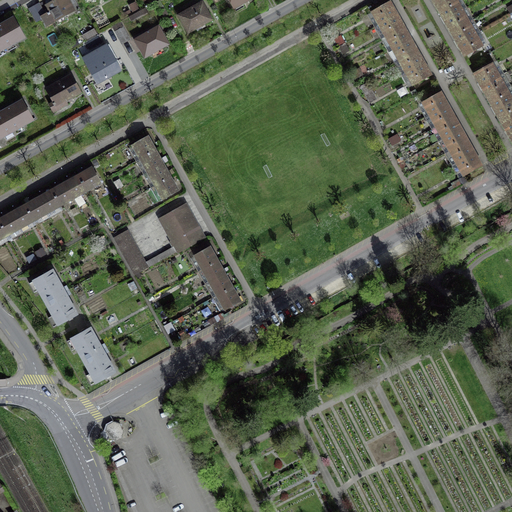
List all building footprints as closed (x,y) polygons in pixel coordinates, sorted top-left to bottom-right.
[(74,1),(73,0),(55,0),(47,5),(50,11),(45,14),(45,15),(42,17),(47,25),(56,20),(55,19),(72,9),(69,4),(74,1)] [(456,0),(450,0),(436,8),(443,20),(462,9),(456,0)] [(202,2),(179,15),(188,32),(211,19),(202,2)] [(390,2),(371,12),(379,24),(397,14),(390,2)] [(39,4),(29,9),(35,20),(42,17),(45,15),(45,14),(39,4)] [(462,9),(443,20),(450,32),(468,21),(462,9)] [(397,14),(379,24),(385,36),(404,26),(397,14)] [(0,49),(23,37),(13,18),(0,25),(0,49)] [(468,21),(450,32),(457,44),(475,33),(468,21)] [(404,26),(385,36),(392,48),(411,38),(404,26)] [(129,39),(122,27),(114,32),(121,44),(129,39)] [(158,27),(135,40),(145,56),(167,44),(158,27)] [(475,33),(457,44),(464,56),(482,46),(475,33)] [(411,38),(392,48),(399,60),(417,50),(411,38)] [(106,45),(83,58),(97,83),(120,70),(106,45)] [(417,50),(399,60),(405,72),(424,62),(417,50)] [(424,62),(405,72),(412,85),(431,75),(424,62)] [(492,63),(473,73),(480,86),(499,76),(492,63)] [(70,75),(46,88),(56,105),(65,100),(65,101),(80,93),(70,75)] [(499,76),(480,86),(487,98),(506,87),(499,76)] [(367,83),(362,86),(366,94),(372,91),(367,83)] [(511,98),(506,87),(487,98),(494,110),(511,99),(511,98)] [(376,99),(372,91),(366,94),(370,102),(376,99)] [(441,92),(422,102),(429,115),(448,105),(441,92)] [(511,99),(494,110),(501,122),(511,115),(511,99)] [(22,101),(0,113),(0,137),(32,120),(22,101)] [(454,117),(448,105),(429,115),(436,127),(454,117)] [(511,115),(501,122),(507,134),(511,131),(511,115)] [(461,128),(454,117),(436,127),(442,139),(461,128)] [(468,140),(461,128),(442,139),(449,151),(468,140)] [(140,158),(155,149),(147,136),(132,145),(140,158)] [(475,152),(468,140),(449,151),(456,163),(475,152)] [(147,172),(163,163),(155,149),(140,158),(147,172)] [(482,165),(475,152),(456,163),(463,175),(482,165)] [(155,185),(170,177),(163,163),(147,172),(155,185)] [(92,167),(78,175),(87,190),(101,182),(92,167)] [(78,175),(65,182),(73,198),(87,190),(78,175)] [(170,177),(155,185),(163,199),(178,191),(170,177)] [(65,182),(51,190),(60,205),(73,198),(65,182)] [(51,190),(38,197),(47,213),(60,205),(51,190)] [(38,197),(25,205),(33,220),(47,213),(38,197)] [(159,218),(175,245),(178,250),(178,251),(204,237),(185,203),(159,218)] [(25,205),(11,212),(20,228),(33,220),(25,205)] [(11,212),(0,218),(0,223),(6,235),(20,228),(11,212)] [(147,266),(148,267),(178,250),(175,245),(145,262),(127,231),(114,238),(134,273),(147,266)] [(202,268),(217,260),(209,247),(194,255),(202,268)] [(209,282),(225,273),(217,260),(202,268),(209,282)] [(34,280),(46,302),(64,292),(52,271),(34,280)] [(217,295),(232,287),(225,273),(209,282),(217,295)] [(232,287),(217,295),(225,310),(240,301),(232,287)] [(76,314),(64,292),(46,302),(58,323),(76,314)] [(84,360),(102,350),(90,329),(72,338),(84,360)] [(114,371),(102,350),(84,360),(96,381),(114,371)] [(116,439),(119,437),(121,433),(122,430),(119,427),(117,426),(114,425),(112,421),(108,422),(105,425),(104,427),(104,432),(108,432),(110,435),(111,438),(116,439)]
